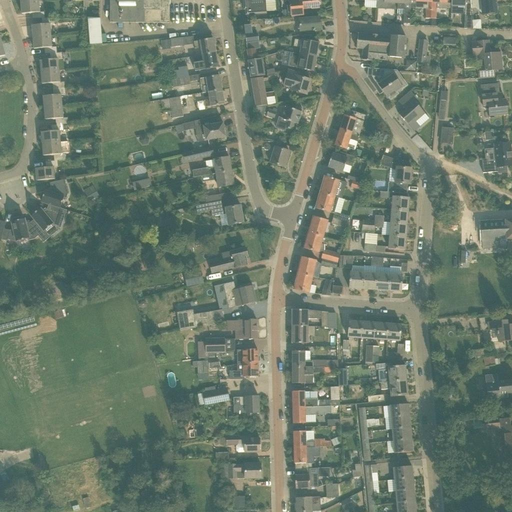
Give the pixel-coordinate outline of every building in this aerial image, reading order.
[(110,0),(110,22),(144,23),(170,23),(168,22),(168,0),(110,0)] [(266,13),(265,0),(243,0),(244,10),(245,9),(246,15),(266,13)] [(289,0),(291,16),(291,17),(304,16),(303,10),(319,8),(318,0),(289,0)] [(398,9),(398,0),(383,0),(383,9),(397,9),(398,9)] [(411,4),(411,0),(398,0),(398,9),(397,9),(397,14),(403,14),(403,24),(410,24),(410,18),(411,14),(411,4)] [(415,9),(425,9),(425,19),(431,19),(431,9),(431,0),(411,0),(411,4),(415,4),(415,9)] [(451,0),(431,0),(431,9),(431,19),(436,19),(436,9),(449,9),(451,9),(451,6),(451,7),(451,6),(451,0)] [(451,0),(451,6),(451,7),(451,6),(465,6),(465,17),(471,17),(471,9),(470,4),(471,1),(466,1),(465,0),(451,0)] [(497,13),(495,0),(470,0),(471,1),(470,4),(471,9),(475,9),(485,17),(488,14),(497,13)] [(22,14),(29,13),(32,13),(32,20),(41,19),(45,18),(44,12),(40,12),(40,1),(21,2),(22,14)] [(41,19),(42,25),(32,26),(33,37),(51,36),(51,24),(54,24),(54,18),(45,19),(45,18),(41,19)] [(299,31),(303,31),(312,31),(313,31),(314,31),(314,30),(320,30),(319,18),(298,19),(299,22),(297,22),(298,30),(299,29),(299,31)] [(90,45),(102,44),(102,43),(106,42),(106,35),(101,35),(100,19),(88,20),(90,45)] [(246,43),(258,41),(257,34),(252,35),(245,36),(246,43)] [(368,49),(369,35),(358,34),(356,48),(363,49),(362,60),(373,61),(373,59),(372,59),(373,50),(368,49)] [(372,59),(373,59),(388,61),(388,57),(404,58),(406,38),(389,36),(369,35),(368,49),(373,50),(372,59)] [(34,49),(42,48),(44,48),(45,54),(49,54),(57,53),(56,47),(52,48),(51,36),(33,37),(34,49)] [(184,46),(183,38),(170,39),(171,47),(184,46)] [(213,38),(203,40),(199,41),(199,42),(194,42),(194,45),(195,49),(200,48),(201,55),(215,53),(213,38)] [(318,43),(308,42),(295,39),(293,47),(300,48),(299,54),(316,57),(318,43)] [(169,40),(163,41),(161,41),(162,50),(170,49),(169,40)] [(479,72),(479,78),(494,77),(493,71),(502,70),(501,53),(490,54),(489,41),(471,42),(471,50),(477,50),(478,61),(484,60),(485,71),(479,72)] [(255,49),(247,51),(249,59),(256,58),(255,49)] [(425,56),(426,51),(419,50),(417,63),(428,64),(429,57),(425,56)] [(49,54),(50,60),(40,61),(41,72),(59,71),(59,59),(62,59),(62,53),(57,53),(49,54)] [(198,71),(208,69),(218,68),(215,53),(201,55),(201,56),(196,57),(198,71)] [(288,66),(303,69),(313,71),(316,57),(299,54),(292,53),(291,58),(290,57),(288,66)] [(251,78),(265,75),(262,58),(248,61),(251,78)] [(416,69),(416,61),(406,61),(406,69),(416,69)] [(173,79),(189,76),(188,70),(187,67),(178,68),(179,70),(172,71),(173,79)] [(395,92),(402,88),(393,75),(393,72),(396,72),(397,71),(369,69),(368,77),(377,90),(380,88),(387,98),(389,96),(390,98),(396,94),(395,92)] [(291,90),(299,93),(306,95),(309,86),(311,80),(298,76),(299,73),(288,70),(283,86),(291,88),(291,90)] [(42,84),(50,83),(52,83),(53,89),(65,88),(65,82),(60,82),(59,71),(41,72),(42,84)] [(219,75),(209,77),(200,79),(200,81),(202,93),(208,92),(222,90),(219,75)] [(173,88),(190,85),(190,82),(189,76),(173,79),(172,79),(173,88)] [(263,77),(261,78),(251,79),(256,107),(267,105),(268,105),(266,98),(265,91),(267,91),(266,85),(264,86),(263,77)] [(53,89),(53,95),(43,96),(44,108),(62,106),(62,95),(65,94),(65,88),(53,89)] [(205,108),(214,106),(224,104),(222,90),(208,92),(209,100),(204,100),(205,108)] [(406,95),(411,100),(403,106),(405,108),(398,114),(412,130),(412,129),(408,125),(414,120),(416,121),(425,114),(414,101),(417,99),(411,91),(406,95)] [(501,93),(491,94),(481,96),(483,106),(488,106),(489,116),(507,115),(506,100),(502,100),(501,93)] [(172,119),(183,117),(179,97),(161,100),(163,112),(170,111),(172,119)] [(444,120),(446,101),(440,101),(438,120),(444,120)] [(267,105),(256,107),(257,115),(264,113),(267,105)] [(45,120),(53,119),(55,119),(56,125),(63,124),(63,125),(68,124),(68,118),(63,118),(62,106),(44,108),(45,120)] [(294,110),(285,107),(281,119),(287,121),(285,128),(292,130),(294,123),(297,124),(302,109),(295,107),(294,110)] [(267,116),(274,118),(276,112),(273,111),(273,110),(269,108),(267,116)] [(359,137),(363,125),(366,116),(347,109),(345,115),(344,115),(339,131),(359,137)] [(202,120),(182,125),(184,131),(195,129),(196,134),(204,132),(206,141),(226,137),(223,123),(218,124),(204,126),(202,120)] [(51,125),(51,131),(41,132),(42,144),(61,142),(60,131),(64,130),(63,125),(63,124),(56,125),(51,125)] [(182,125),(176,126),(177,133),(184,131),(182,125)] [(449,128),(442,127),(440,143),(447,144),(448,144),(449,137),(453,137),(453,128),(449,128)] [(335,146),(344,149),(354,152),(359,137),(339,131),(335,146)] [(62,154),(61,142),(42,144),(43,156),(53,155),(54,161),(58,160),(58,161),(66,160),(66,154),(62,154)] [(261,142),(263,157),(264,161),(284,167),(289,151),(283,149),(284,144),(277,142),(261,142)] [(511,165),(511,162),(511,158),(511,153),(509,153),(507,143),(493,145),(494,149),(485,149),(486,159),(482,159),(483,173),(497,172),(497,167),(511,165)] [(211,146),(192,151),(194,160),(214,156),(211,146)] [(337,170),(343,172),(345,165),(352,166),(354,157),(340,152),(339,156),(332,153),(328,167),(337,170)] [(380,165),(390,169),(391,169),(395,159),(383,155),(380,165)] [(229,157),(219,159),(213,160),(213,161),(205,162),(206,168),(192,171),(194,177),(210,175),(231,171),(229,157)] [(391,169),(390,169),(389,182),(388,182),(387,192),(390,193),(407,194),(407,184),(410,184),(411,169),(409,168),(409,162),(398,161),(395,159),(391,169)] [(37,181),(47,180),(55,179),(54,167),(58,167),(58,161),(58,160),(54,161),(45,162),(46,167),(46,168),(36,169),(37,181)] [(216,180),(217,188),(234,185),(231,171),(210,175),(211,181),(216,180)] [(360,184),(362,177),(350,173),(349,172),(349,174),(347,179),(353,181),(360,184)] [(346,183),(335,179),(325,177),(320,192),(340,198),(340,199),(342,199),(346,183)] [(135,191),(153,186),(151,178),(133,183),(135,191)] [(42,193),(40,198),(42,199),(41,202),(49,204),(59,208),(63,197),(65,198),(67,192),(65,180),(50,183),(51,189),(50,190),(49,192),(45,191),(44,194),(42,193)] [(360,184),(353,181),(351,187),(358,190),(360,184)] [(89,201),(98,195),(93,186),(84,191),(89,201)] [(316,209),(325,211),(331,213),(331,212),(334,212),(333,218),(349,223),(351,217),(336,213),(340,199),(340,198),(320,192),(316,209)] [(206,204),(221,201),(220,195),(205,197),(206,204)] [(409,198),(392,196),(391,210),(408,211),(409,198)] [(225,214),(228,225),(243,223),(240,205),(222,208),(221,201),(206,204),(199,205),(195,206),(196,213),(211,210),(212,217),(225,214)] [(45,210),(43,212),(40,208),(38,210),(37,209),(32,213),(33,214),(31,216),(34,219),(44,231),(52,224),(54,226),(59,227),(60,228),(66,210),(59,208),(49,204),(47,211),(45,210)] [(408,211),(391,210),(390,223),(407,224),(408,211)] [(163,225),(162,222),(172,219),(170,212),(160,215),(153,217),(156,227),(163,225)] [(328,221),(323,219),(313,216),(309,232),(324,237),(328,221)] [(29,240),(35,239),(38,236),(43,243),(49,238),(44,231),(34,219),(29,224),(28,223),(26,223),(25,219),(21,220),(20,218),(13,220),(14,222),(12,222),(13,230),(10,231),(8,240),(16,241),(29,238),(29,240)] [(349,223),(333,218),(331,224),(347,229),(349,223)] [(482,249),(492,248),(501,248),(500,240),(511,238),(511,219),(481,221),(482,249)] [(383,228),(384,222),(374,221),(363,220),(362,231),(374,232),(374,228),(383,228)] [(390,223),(389,236),(406,237),(407,224),(390,223)] [(304,249),(319,253),(319,252),(323,252),(321,258),(322,258),(338,262),(339,254),(324,250),(324,245),(322,245),(324,237),(309,232),(304,249)] [(388,249),(395,250),(405,250),(406,237),(389,236),(388,249)] [(364,251),(385,253),(385,247),(376,246),(376,245),(364,244),(364,251)] [(211,274),(238,267),(248,265),(246,257),(248,256),(246,248),(230,252),(232,258),(209,263),(211,274)] [(346,269),(352,269),(352,272),(350,272),(349,288),(362,289),(364,266),(352,265),(353,257),(340,256),(339,268),(345,269),(346,261),(347,261),(346,269)] [(318,278),(321,265),(321,264),(316,262),(317,261),(311,259),(302,257),(298,273),(312,277),(318,278)] [(371,267),(364,266),(362,289),(375,290),(376,273),(377,267),(377,258),(372,257),(371,267)] [(109,260),(111,267),(119,265),(117,258),(109,260)] [(338,262),(322,258),(321,264),(321,265),(336,269),(338,262)] [(136,271),(133,260),(125,262),(128,273),(136,271)] [(200,270),(183,274),(186,287),(203,283),(200,270)] [(309,293),(312,277),(298,273),(294,290),(309,293)] [(388,291),(389,275),(376,273),(375,290),(388,291)] [(403,276),(389,275),(388,291),(401,292),(403,276)] [(322,295),(330,295),(333,282),(326,280),(322,295)] [(223,285),(227,300),(229,309),(236,307),(256,302),(254,294),(252,286),(236,290),(234,282),(223,285)] [(332,294),(334,294),(340,295),(341,287),(333,286),(332,294)] [(222,310),(194,315),(193,310),(177,313),(180,331),(224,323),(222,310)] [(308,327),(308,319),(321,319),(321,327),(328,327),(328,312),(308,310),(293,310),(293,327),(308,327)] [(235,331),(235,340),(257,339),(257,320),(247,320),(238,320),(238,321),(226,321),(226,331),(235,331)] [(349,321),(347,338),(361,338),(362,322),(349,321)] [(506,321),(487,323),(488,331),(496,330),(497,342),(511,340),(511,324),(507,325),(506,321)] [(362,322),(361,338),(374,339),(375,323),(362,322)] [(374,339),(387,340),(388,324),(375,323),(374,339)] [(387,340),(390,340),(400,341),(401,325),(388,324),(387,340)] [(292,343),(302,343),(308,343),(308,336),(308,327),(293,327),(292,343)] [(208,354),(214,354),(225,353),(224,338),(205,339),(206,354),(208,354)] [(373,356),(373,347),(366,346),(365,365),(372,365),(372,356),(373,356)] [(475,358),(486,357),(485,349),(474,350),(475,358)] [(257,350),(247,350),(237,350),(237,364),(243,364),(243,363),(258,363),(258,362),(260,361),(260,357),(258,356),(257,350)] [(310,352),(302,351),(292,351),(292,367),(333,367),(338,367),(338,361),(310,360),(310,352)] [(208,361),(209,369),(220,368),(217,358),(214,358),(214,354),(208,354),(208,361)] [(486,368),(496,365),(494,356),(483,358),(486,368)] [(209,369),(208,361),(199,362),(200,374),(208,373),(208,370),(209,370),(209,369)] [(244,377),(248,377),(258,377),(258,363),(243,363),(243,364),(243,371),(235,371),(235,369),(232,369),(232,371),(229,371),(230,380),(244,379),(244,377)] [(385,370),(379,370),(380,383),(406,380),(405,365),(395,366),(388,367),(388,369),(385,370)] [(292,383),(313,384),(313,373),(324,373),(333,373),(333,367),(292,367),(292,383)] [(347,386),(347,369),(338,369),(339,386),(347,386)] [(390,389),(390,397),(408,395),(406,380),(380,383),(381,390),(390,389)] [(511,380),(507,380),(486,383),(486,384),(487,399),(508,398),(508,394),(511,393),(511,380)] [(202,393),(204,406),(229,401),(227,388),(202,393)] [(293,408),(318,407),(318,399),(309,399),(309,391),(292,392),(293,408)] [(259,397),(233,398),(233,405),(240,405),(240,406),(238,406),(239,413),(259,413),(259,397)] [(408,404),(398,405),(390,406),(391,418),(409,416),(408,404)] [(293,424),(303,423),(305,423),(305,415),(325,415),(325,414),(331,413),(331,407),(324,407),(318,407),(293,408),(293,424)] [(409,416),(391,418),(392,430),(410,428),(409,416)] [(511,418),(507,419),(499,420),(499,417),(482,419),(483,431),(502,429),(505,458),(511,456),(511,418)] [(410,428),(392,430),(393,442),(411,440),(410,428)] [(306,431),(303,431),(293,432),(294,448),(314,447),(332,447),(332,441),(325,442),(324,439),(314,440),(314,442),(306,442),(306,431)] [(236,451),(238,453),(260,452),(260,439),(251,439),(251,436),(226,437),(226,446),(237,446),(236,446),(236,451)] [(340,443),(337,437),(331,440),(332,441),(334,446),(340,443)] [(411,440),(393,442),(394,453),(413,452),(411,440)] [(159,447),(150,449),(152,457),(160,456),(159,447)] [(313,453),(315,452),(314,447),(294,448),(294,464),(295,464),(295,476),(312,475),(312,464),(314,464),(313,453)] [(250,464),(223,466),(223,479),(244,478),(261,478),(260,464),(250,464)] [(365,466),(366,483),(373,482),(378,482),(377,473),(378,473),(377,465),(365,466)] [(412,466),(393,468),(394,480),(413,478),(412,466)] [(318,475),(317,475),(312,475),(295,476),(296,489),(310,488),(318,487),(318,475)] [(413,478),(394,480),(395,492),(414,490),(413,478)] [(368,503),(375,502),(373,482),(366,483),(368,503)] [(338,484),(334,485),(326,485),(326,498),(339,497),(338,484)] [(395,492),(396,503),(415,502),(414,490),(395,492)] [(128,511),(127,511),(152,511),(148,496),(144,497),(146,506),(128,511)] [(245,508),(245,496),(235,496),(234,508),(245,508)] [(320,497),(306,498),(296,498),(296,511),(298,511),(313,511),(321,511),(320,497)] [(83,499),(86,509),(91,507),(88,498),(83,499)] [(343,510),(353,505),(350,498),(340,503),(343,510)] [(415,511),(415,502),(396,503),(396,511),(415,511)]
